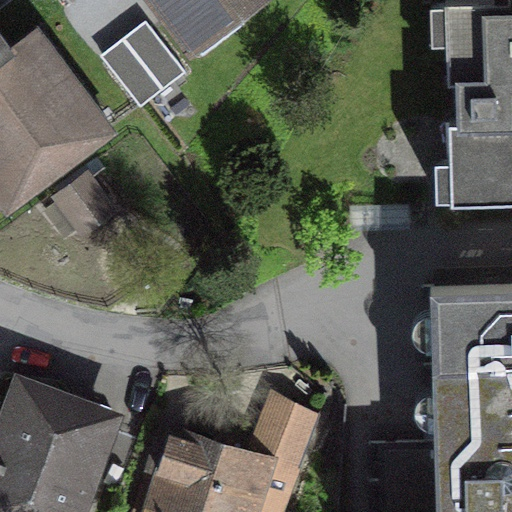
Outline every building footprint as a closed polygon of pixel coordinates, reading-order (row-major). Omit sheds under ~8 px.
[(157,0),(191,44),(248,0),(157,0)] [(451,198),(511,196),(511,0),(445,0),(448,78),(458,78),(459,118),(449,118),(451,198)] [(150,26),(105,61),(140,106),(184,72),(150,26)] [(11,50),(0,58),(0,194),(8,205),(109,129),(36,32),(11,50)] [(0,58),(11,50),(0,35),(0,58)] [(377,440),(379,511),(511,511),(511,281),(430,284),(435,438),(377,440)] [(0,511),(2,511),(71,511),(104,426),(66,412),(69,403),(23,386),(0,445),(0,511)] [(257,461),(171,433),(147,506),(153,508),(152,511),(281,511),(300,464),(261,451),(257,461)]
